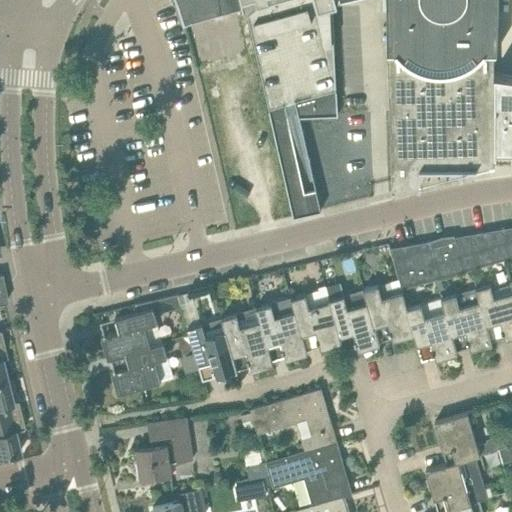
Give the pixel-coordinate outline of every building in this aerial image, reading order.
[(220,0),(177,0),(178,1),(184,21),(187,20),(187,19),(219,10),(219,11),(223,9),(220,0)] [(220,0),(223,9),(244,3),(243,0),(220,0)] [(243,0),(244,3),(264,87),(294,215),(307,211),(287,115),(337,113),(334,58),(331,1),(336,0),(243,0)] [(386,0),(387,50),(391,171),(392,191),(406,188),(406,187),(408,167),(420,167),(420,168),(440,168),(477,168),(477,167),(490,167),(494,166),(494,148),(495,71),(495,50),(498,49),(498,0),(386,0)] [(511,72),(495,71),(494,148),(511,147),(511,72)] [(390,245),(389,245),(400,288),(511,255),(511,227),(506,230),(505,227),(480,234),(480,232),(455,238),(455,236),(430,243),(429,240),(392,251),(390,245)] [(494,293),(511,288),(511,285),(510,277),(492,282),(494,293)] [(511,289),(494,295),(491,282),(476,286),(479,299),(487,323),(500,320),(502,327),(501,327),(502,331),(504,331),(505,335),(511,332),(511,289)] [(382,296),(378,283),(363,287),(367,300),(375,324),(388,321),(391,328),(389,328),(390,332),(391,332),(392,336),(413,330),(407,306),(403,290),(382,296)] [(329,297),(329,298),(340,331),(341,334),(353,331),(356,338),(354,338),(355,342),(357,342),(358,346),(380,340),(375,324),(367,300),(363,287),(329,297)] [(309,304),(306,292),(291,296),(295,309),(303,333),(316,329),(318,336),(316,337),(317,341),(319,340),(320,345),(342,338),(341,334),(340,331),(329,298),(309,304)] [(460,305),(456,292),(441,296),(445,309),(453,333),(466,330),(468,337),(466,337),(467,341),(469,341),(470,345),(492,339),(487,323),(479,299),(460,305)] [(158,298),(161,311),(181,306),(178,293),(158,298)] [(275,314),(271,302),(256,306),(260,318),(268,343),(281,339),(283,346),(281,347),(283,351),(284,350),(285,355),(307,348),(303,333),(295,309),(275,314)] [(425,315),(421,302),(407,306),(413,330),(418,344),(418,343),(431,340),(433,347),(432,347),(433,351),(434,351),(436,355),(457,349),(453,333),(445,309),(425,315)] [(116,317),(120,330),(113,332),(112,331),(108,332),(109,334),(104,335),(111,357),(133,350),(163,341),(156,313),(154,305),(138,310),(115,317),(115,318),(116,317)] [(240,324),(237,312),(222,316),(225,329),(234,353),(246,349),(249,356),(247,357),(248,361),(250,360),(251,365),(273,358),(268,343),(260,318),(240,324)] [(215,370),(216,375),(238,368),(234,353),(225,329),(206,334),(202,322),(187,326),(198,364),(199,364),(199,363),(212,359),(214,366),(212,367),(213,371),(215,370)] [(119,368),(114,370),(121,391),(173,376),(168,357),(163,341),(133,350),(137,363),(123,367),(122,365),(118,367),(119,368)] [(193,351),(181,355),(185,371),(198,367),(193,351)] [(0,418),(22,413),(19,401),(18,400),(18,399),(17,399),(16,399),(12,400),(7,379),(0,380),(0,418)] [(332,441),(337,439),(321,386),(251,407),(251,411),(257,431),(257,432),(297,420),(306,418),(310,433),(302,435),(305,448),(332,441)] [(459,460),(475,455),(479,453),(480,453),(477,443),(473,430),(475,423),(476,420),(476,418),(473,409),(468,410),(435,420),(447,462),(455,460),(459,459),(459,460)] [(246,434),(257,431),(251,411),(240,414),(246,434)] [(0,456),(20,451),(15,430),(23,428),(24,428),(24,427),(25,426),(25,425),(22,413),(0,418),(0,456)] [(152,444),(136,446),(141,477),(170,473),(169,461),(192,457),(186,416),(148,422),(152,444)] [(352,493),(337,439),(332,441),(305,448),(266,460),(262,461),(263,475),(265,486),(273,485),(305,476),(313,503),(344,495),(352,493)] [(455,460),(447,462),(426,468),(438,509),(438,510),(446,508),(487,496),(475,455),(459,460),(459,459),(455,460)] [(249,477),(263,475),(262,461),(247,463),(249,477)] [(263,478),(236,483),(239,497),(266,492),(263,478)] [(198,488),(178,492),(180,500),(153,506),(154,511),(205,511),(201,487),(198,488)] [(313,503),(284,511),(349,511),(344,495),(313,503)] [(446,508),(438,510),(438,511),(482,511),(479,499),(487,497),(487,496),(446,508)]
